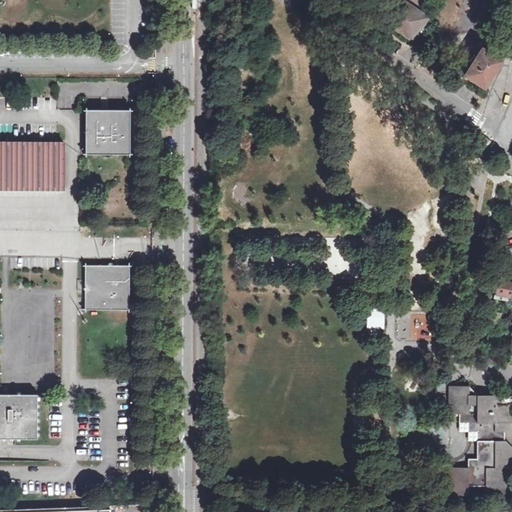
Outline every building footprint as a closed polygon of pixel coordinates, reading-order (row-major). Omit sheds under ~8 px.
[(394,27),(413,40),(417,35),(423,26),(428,18),(402,0),(395,0),(385,16),(396,23),(394,27)] [(382,19),(394,27),(396,23),(385,16),(382,19)] [(417,35),(421,38),(427,29),(423,26),(417,35)] [(501,60),(482,47),(478,53),(476,51),(473,55),(476,57),(465,75),(485,87),(501,60)] [(87,110),(86,155),(130,155),(130,111),(87,110)] [(0,145),(0,187),(63,188),(64,145),(0,145)] [(85,266),(85,310),(129,310),(129,266),(85,266)] [(511,281),(498,278),(496,293),(508,296),(511,296),(511,281)] [(496,293),(495,297),(493,308),(499,309),(502,310),(505,310),(508,296),(496,293)] [(368,306),(368,327),(384,327),(384,306),(368,306)] [(499,309),(493,308),(490,326),(499,328),(502,310),(499,309)] [(511,447),(505,440),(505,431),(511,424),(511,394),(478,395),(469,386),(460,386),(451,394),(451,413),(460,413),(460,414),(477,431),(477,441),(478,458),(468,458),(468,467),(459,467),(459,468),(451,476),(450,476),(450,477),(450,495),(469,495),(469,491),(469,485),(486,486),(486,495),(505,495),(505,494),(505,468),(511,467),(511,447)] [(0,438),(38,438),(38,394),(0,393),(0,438)] [(468,441),(477,441),(477,431),(460,414),(460,413),(459,432),(468,432),(468,441)]
